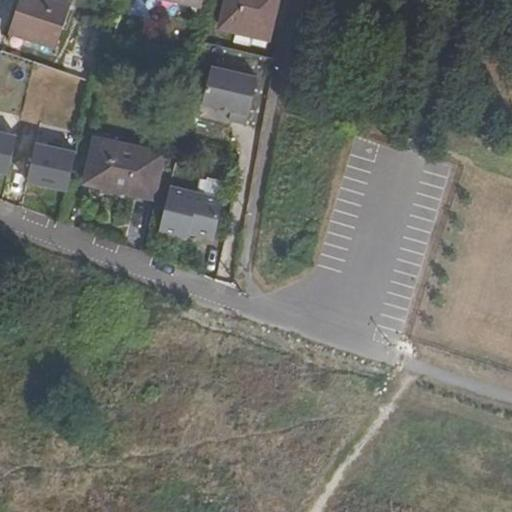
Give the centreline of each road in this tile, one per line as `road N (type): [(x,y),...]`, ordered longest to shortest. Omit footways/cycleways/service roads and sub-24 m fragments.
road 1 (residential): [(306,330),(0,224)]
road 2 (track): [(413,151),(454,0)]
